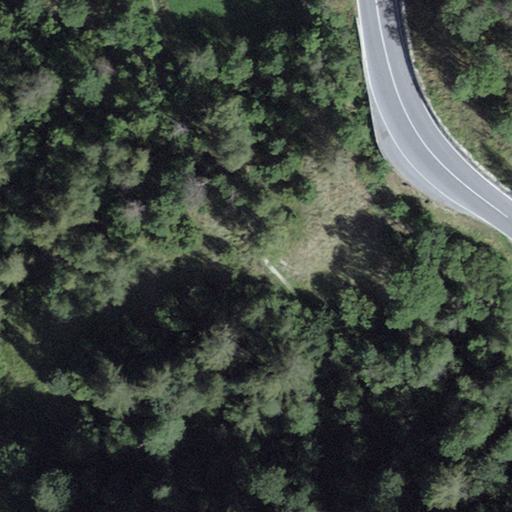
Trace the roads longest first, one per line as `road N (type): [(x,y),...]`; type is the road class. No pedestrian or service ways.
road 1 (secondary): [(376,0),(412,126),(449,171),(511,220)]
road 2 (track): [(152,0),(156,23),(217,139)]
